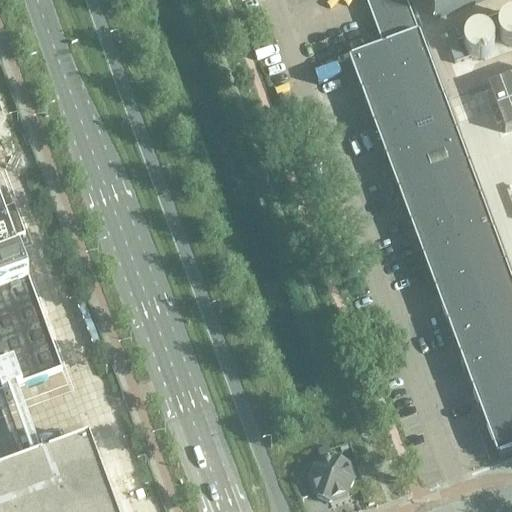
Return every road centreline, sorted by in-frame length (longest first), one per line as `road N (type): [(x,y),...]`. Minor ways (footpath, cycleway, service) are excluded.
road 1 (primary): [(283,511),(86,0)]
road 2 (primary): [(34,0),(223,511)]
road 3 (unclassified): [(472,506),(278,0)]
